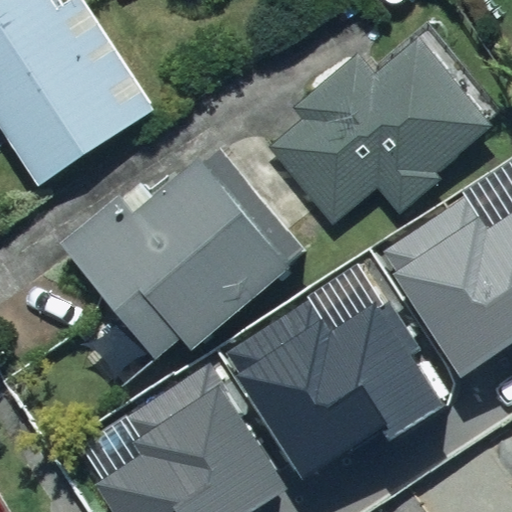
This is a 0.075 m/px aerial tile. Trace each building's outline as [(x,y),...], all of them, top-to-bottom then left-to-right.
[(51,0),(1,0),(0,1),(0,131),(39,191),(158,113),(84,0),(76,0),(59,12),(51,0)] [(308,121),(273,153),(339,225),(376,191),(404,222),(445,184),(438,177),(507,114),(424,24),(376,68),(360,51),(297,108),(308,121)] [(150,196),(140,184),(63,248),(160,363),(185,342),(195,354),(309,258),(220,151),(202,166),(196,158),(150,196)] [(511,215),(488,231),(478,216),(471,221),(458,201),(378,253),(459,377),(511,342),(511,215)] [(391,439),(446,404),(380,303),(331,335),(321,320),(314,325),(301,305),(221,356),(302,481),(384,428),(391,439)] [(95,488),(110,511),(254,511),(289,490),(208,365),(128,417),(142,437),(134,442),(144,457),(95,488)]
